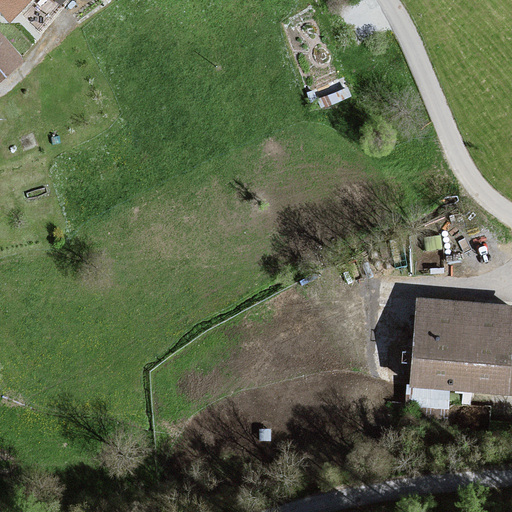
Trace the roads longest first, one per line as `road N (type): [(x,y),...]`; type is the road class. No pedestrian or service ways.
road 1 (residential): [(380,0),(474,190),(511,219)]
road 2 (unclassified): [(302,511),(511,481)]
